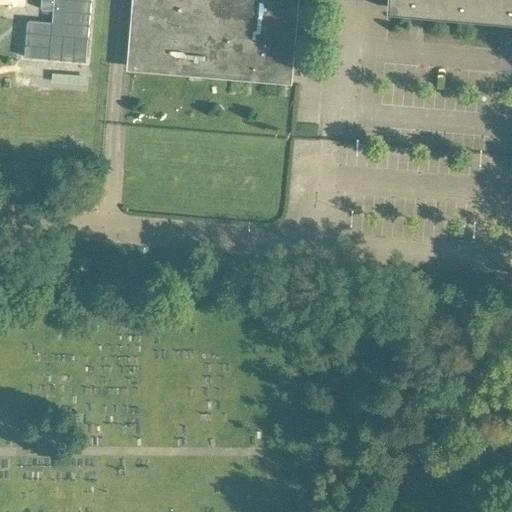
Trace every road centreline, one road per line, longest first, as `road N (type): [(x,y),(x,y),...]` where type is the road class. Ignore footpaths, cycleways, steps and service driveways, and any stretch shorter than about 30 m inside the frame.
road 1 (unclassified): [(497,275),(492,266),(0,224)]
road 2 (unknown): [(114,234),(127,0)]
